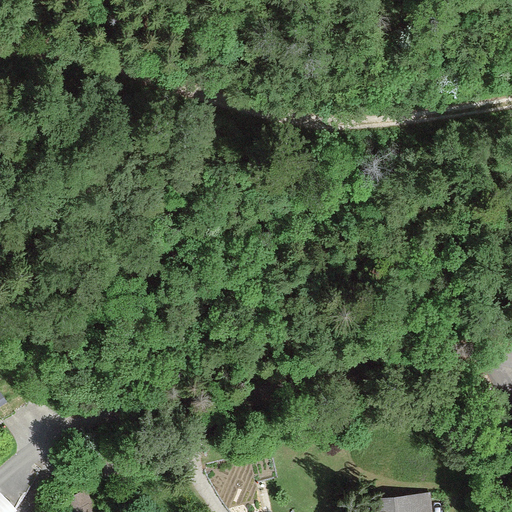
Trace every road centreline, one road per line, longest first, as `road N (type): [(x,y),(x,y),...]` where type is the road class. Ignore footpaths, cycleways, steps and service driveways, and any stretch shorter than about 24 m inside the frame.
road 1 (residential): [(511,370),(495,377),(383,362),(256,360),(102,417),(0,487)]
road 2 (track): [(0,50),(40,46),(96,58),(300,124),(374,126),(511,108)]
